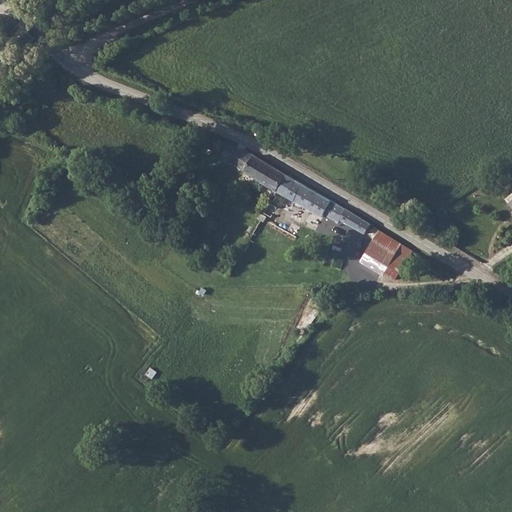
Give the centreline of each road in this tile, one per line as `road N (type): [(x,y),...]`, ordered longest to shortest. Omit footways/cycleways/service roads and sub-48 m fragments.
road 1 (tertiary): [(0,6),(85,75),(268,151),(511,297)]
road 2 (track): [(191,0),(103,36),(69,65)]
